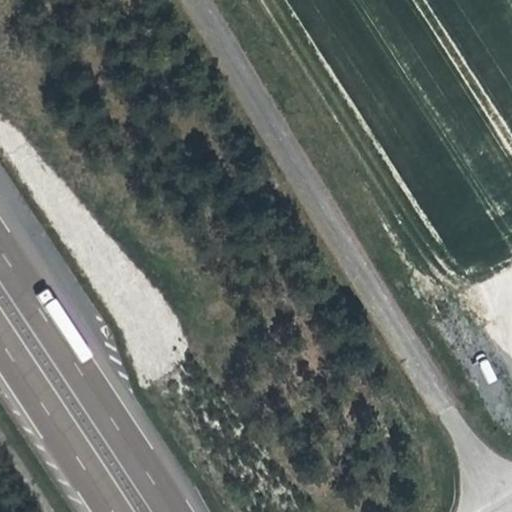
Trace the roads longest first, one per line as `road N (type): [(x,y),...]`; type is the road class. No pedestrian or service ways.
road 1 (track): [(480,307),(449,293),(263,0)]
road 2 (motorway): [(173,511),(0,247)]
road 3 (motorway): [(0,341),(112,511)]
